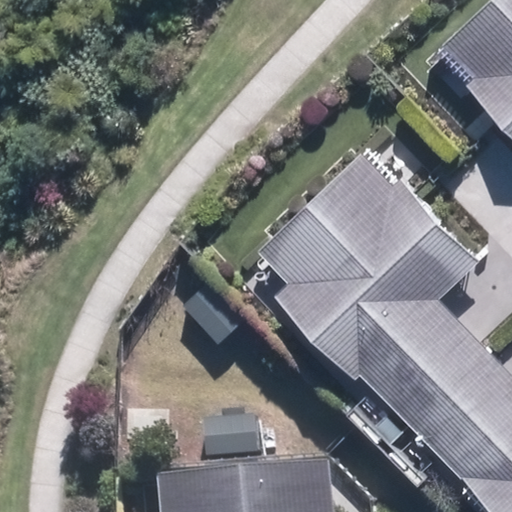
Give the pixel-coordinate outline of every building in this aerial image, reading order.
[(511,0),(507,0),(453,50),(511,113),(511,0)] [(476,253),(371,145),(264,248),(291,276),(280,287),(361,370),(367,364),(511,511),(511,360),(440,287),(476,253)] [(210,278),(184,303),(223,346),(249,321),(210,278)] [(267,420),(207,420),(207,461),(267,460),(267,420)] [(336,511),(332,468),(166,485),(168,511),(336,511)]
